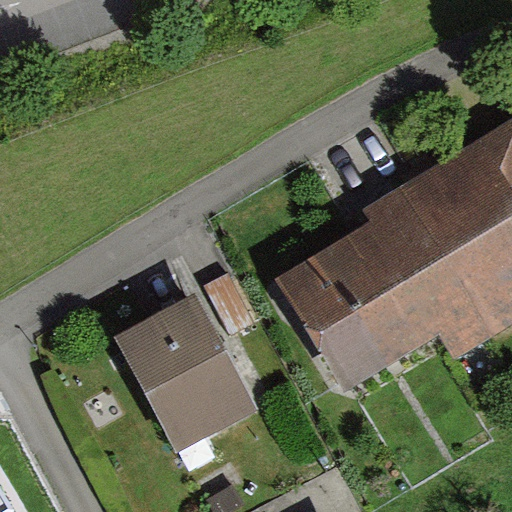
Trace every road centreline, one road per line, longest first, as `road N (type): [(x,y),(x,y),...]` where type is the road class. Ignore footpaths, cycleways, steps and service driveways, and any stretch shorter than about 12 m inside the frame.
road 1 (residential): [(0,331),(390,80),(511,29)]
road 2 (residential): [(0,345),(99,511)]
